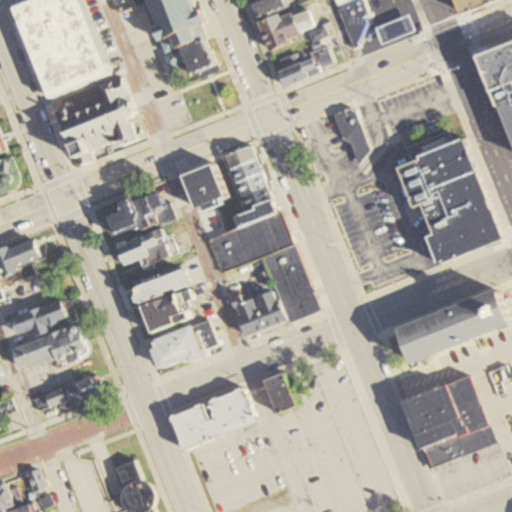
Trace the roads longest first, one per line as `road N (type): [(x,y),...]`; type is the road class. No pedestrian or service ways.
road 1 (secondary): [(511,15),(0,224)]
road 2 (residential): [(187,511),(0,42)]
road 3 (tertiary): [(428,511),(267,115)]
road 4 (residential): [(511,259),(126,412)]
road 5 (primary): [(426,0),(511,207)]
road 6 (residential): [(126,412),(0,461)]
road 7 (residential): [(267,115),(222,0)]
